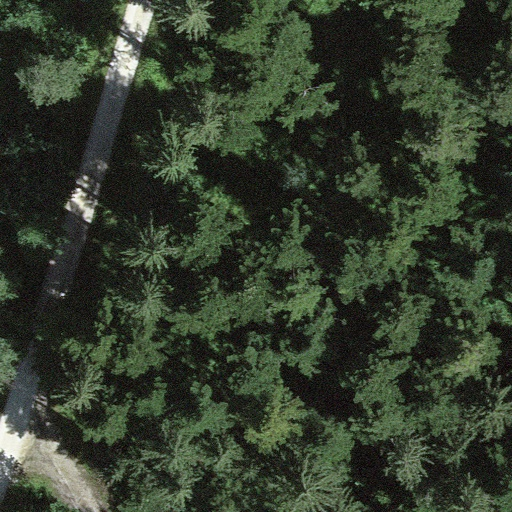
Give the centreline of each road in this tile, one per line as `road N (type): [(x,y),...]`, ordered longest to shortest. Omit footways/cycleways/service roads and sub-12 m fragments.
road 1 (track): [(0,474),(144,0)]
road 2 (track): [(17,416),(122,511)]
